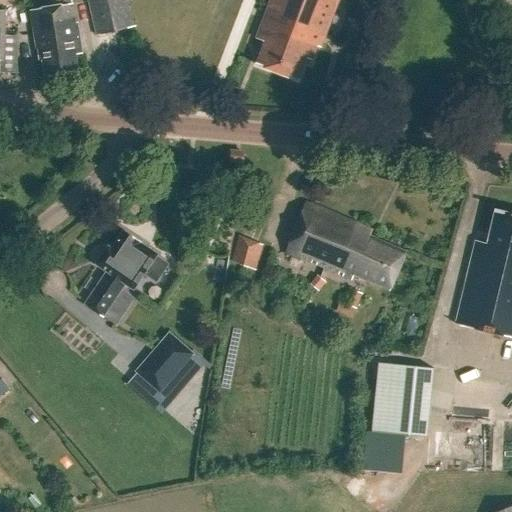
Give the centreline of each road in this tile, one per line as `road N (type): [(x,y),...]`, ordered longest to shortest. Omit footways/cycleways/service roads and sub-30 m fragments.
road 1 (unclassified): [(511,154),(119,122)]
road 2 (residential): [(0,258),(107,169),(119,122)]
